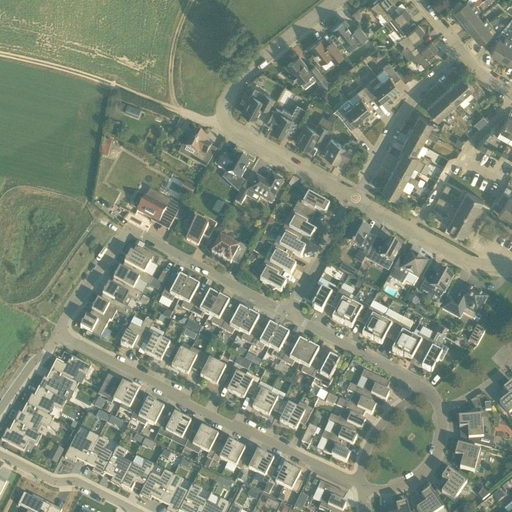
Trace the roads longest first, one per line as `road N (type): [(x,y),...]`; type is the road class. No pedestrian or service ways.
road 1 (residential): [(59,334),(360,485)]
road 2 (residential): [(354,198),(223,125),(235,82),(335,0)]
road 3 (residential): [(289,315),(128,228),(59,334)]
road 4 (track): [(0,55),(178,110)]
road 5 (residential): [(354,198),(409,102),(462,53)]
road 6 (residential): [(511,268),(467,260),(354,198)]
road 7 (residential): [(427,394),(289,315)]
road 8 (residential): [(0,454),(137,511)]
road 9 (residential): [(289,315),(354,198)]
road 10 (residential): [(360,485),(396,488),(418,477),(440,437),(440,414)]
